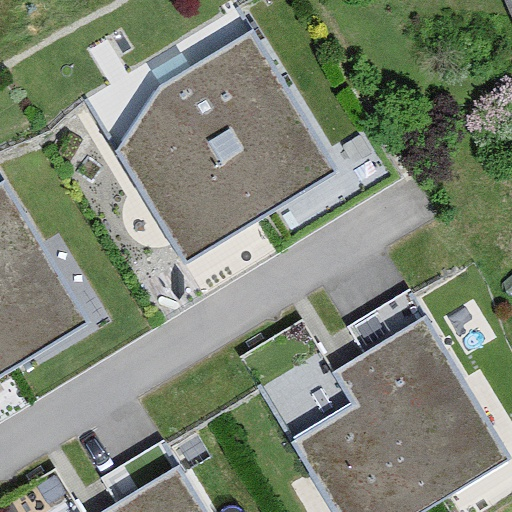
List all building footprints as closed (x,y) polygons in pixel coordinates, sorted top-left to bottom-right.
[(511,45),(511,0),(486,0),(506,48),(511,45)] [(162,89),(122,160),(187,266),(338,174),(252,34),(162,89)] [(0,190),(0,382),(93,326),(7,186),(0,190)] [(357,407),(295,446),(335,511),(424,511),(511,459),(410,295),(352,330),(368,355),(334,375),(357,407)] [(108,511),(200,511),(161,446),(103,481),(118,506),(108,511)]
